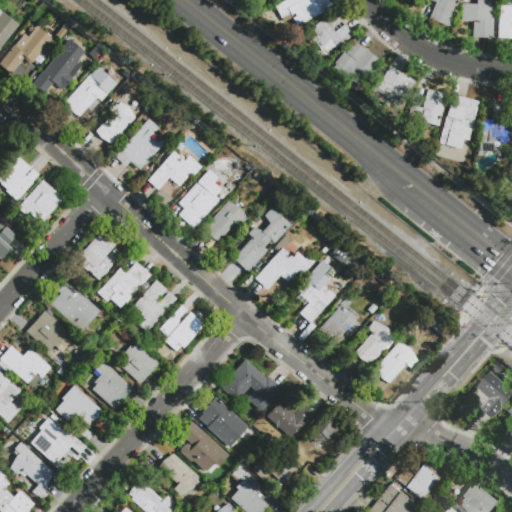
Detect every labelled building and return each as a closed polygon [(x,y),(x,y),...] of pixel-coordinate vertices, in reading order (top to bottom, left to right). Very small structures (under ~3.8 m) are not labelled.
[(274,6),(285,0),(306,0),(307,1),(308,0),(327,0),(331,7),(295,26),(288,14),(280,18),(274,6)] [(458,0),(447,27),(428,19),(430,13),(421,10),(424,0),(458,0)] [(493,0),(493,36),(486,36),(473,36),(473,20),(461,19),(462,3),(476,3),(476,0),(493,0)] [(511,37),(496,37),(498,3),(511,3),(511,37)] [(0,50),(0,14),(2,12),(18,25),(0,48),(1,49),(0,50)] [(312,44),(305,35),(311,31),(310,29),(321,22),(321,23),(324,21),(330,29),(342,20),(352,34),(326,52),(325,50),(322,53),(314,42),(312,44)] [(11,73),(0,64),(0,60),(13,45),(14,46),(24,34),(27,36),(36,26),(51,38),(31,63),(23,57),(11,73)] [(44,95),(32,86),(42,73),(43,74),(69,40),(84,52),(77,61),(82,65),(61,91),(52,84),(44,95)] [(364,48),(379,60),(358,86),(332,65),(343,51),(345,53),(354,42),(363,49),(364,48)] [(389,66),(416,83),(407,97),(405,96),(397,109),(390,104),(388,107),(370,96),(389,66)] [(107,93),(101,100),(96,96),(79,115),(72,112),(65,101),(88,75),(100,81),(107,93)] [(422,107),(426,89),(445,94),(437,125),(406,118),(410,104),(422,107)] [(451,146),(438,143),(446,112),(456,115),(457,109),(449,107),(452,94),(478,101),(467,141),(463,139),(461,148),(452,145),(451,146)] [(110,143),(99,137),(95,131),(112,112),(107,107),(114,100),(126,106),(134,117),(110,143)] [(480,119),(491,120),(492,102),(508,103),(506,142),(492,141),(492,152),(486,151),(478,151),(480,119)] [(124,167),(113,157),(147,119),(157,128),(151,134),(163,143),(139,170),(129,161),(124,167)] [(157,189),(147,180),(173,152),(184,161),(189,156),(201,167),(193,175),(191,173),(178,186),(168,177),(157,189)] [(17,200),(6,190),(8,189),(0,181),(0,173),(17,156),(30,168),(24,175),(25,176),(31,169),(39,177),(17,200)] [(212,183),(220,190),(214,196),(219,200),(192,228),(178,215),(184,209),(178,203),(209,169),(217,177),(212,183)] [(37,226),(17,208),(42,180),(62,199),(37,226)] [(218,242),(211,238),(205,226),(227,201),(239,207),(246,219),(240,227),(235,223),(218,242)] [(258,259),(247,272),(234,260),(232,258),(251,238),(247,234),(253,227),(262,231),(269,223),(263,215),(271,207),(290,224),(273,243),(270,239),(263,247),(266,250),(258,259)] [(0,220),(15,235),(6,244),(10,248),(0,259),(0,220)] [(97,280),(79,264),(84,259),(79,255),(99,232),(113,245),(104,256),(106,257),(114,248),(121,253),(97,280)] [(254,278),(271,260),(281,249),(291,258),(297,252),(304,259),(307,255),(312,259),(314,261),(302,275),(297,271),(287,283),(279,276),(267,290),(254,278)] [(322,260),(329,267),(322,274),(328,280),(323,286),(333,295),(308,323),(298,313),(308,303),(296,292),(306,280),(304,279),(322,260)] [(119,268),(125,274),(136,262),(150,275),(126,302),(115,293),(107,302),(97,293),(119,268)] [(155,280),(165,290),(156,300),(158,302),(167,292),(176,299),(146,332),(134,321),(139,316),(130,307),(155,280)] [(81,332),(49,304),(59,293),(57,291),(65,281),(99,311),(81,332)] [(359,325),(338,347),(318,328),(338,307),(343,311),(345,308),(354,316),(352,319),(359,325)] [(63,338),(55,347),(53,345),(47,352),(25,332),(43,311),(65,331),(61,335),(63,338)] [(189,312),(203,324),(182,348),(180,346),(175,352),(160,339),(166,333),(159,328),(170,316),(178,324),(189,312)] [(385,327),(392,339),(370,364),(358,359),(354,352),(371,333),(366,329),(373,322),(385,327)] [(397,342),(409,348),(417,360),(410,368),(405,364),(388,382),(381,378),(374,369),(397,342)] [(121,356),(129,346),(132,349),(136,344),(158,364),(139,384),(117,364),(123,358),(121,356)] [(49,367),(40,377),(35,373),(25,384),(0,359),(0,356),(10,346),(21,356),(28,348),(49,367)] [(265,376),(280,389),(261,411),(246,398),(252,390),(248,387),(235,401),(219,387),(244,359),(264,377),(265,376)] [(94,368),(101,361),(131,388),(113,409),(91,389),(95,384),(93,382),(100,373),(94,368)] [(505,406),(493,419),(481,408),(490,399),(475,386),(490,370),(511,389),(511,397),(504,405),(505,406)] [(15,406),(13,408),(17,411),(7,423),(0,416),(0,373),(19,390),(9,401),(15,406)] [(87,427),(73,413),(66,421),(54,410),(63,400),(65,402),(77,389),(100,409),(97,412),(99,414),(87,427)] [(195,416),(214,397),(246,427),(228,447),(195,416)] [(303,404),(314,414),(292,440),(266,417),(278,402),(287,410),(289,407),(295,412),(303,404)] [(320,443),(309,434),(327,414),(341,426),(327,442),(324,439),(320,443)] [(83,445),(77,452),(70,446),(57,460),(56,459),(52,463),(29,443),(40,431),(37,429),(47,418),(60,430),(63,427),(83,445)] [(213,464),(208,469),(205,470),(203,470),(201,470),(179,449),(183,444),(187,444),(189,446),(191,444),(180,433),(191,421),(228,456),(217,468),(213,464)] [(88,441),(76,431),(81,426),(93,436),(88,441)] [(13,448),(19,442),(52,471),(46,483),(43,486),(47,489),(36,496),(31,492),(37,485),(20,470),(16,475),(9,468),(15,455),(18,453),(13,448)] [(295,477),(285,488),(271,475),(264,483),(252,472),(259,464),(261,466),(275,451),(297,471),(293,476),(295,477)] [(198,478),(192,489),(180,497),(173,490),(177,485),(157,469),(161,462),(172,455),(198,478)] [(395,478),(405,465),(415,472),(423,462),(440,476),(422,499),(395,478)] [(267,505),(260,511),(245,511),(229,498),(240,486),(238,484),(247,474),(259,484),(252,492),(267,505)] [(19,511),(0,511),(0,477),(8,484),(4,489),(23,506),(19,511)] [(166,496),(173,503),(168,511),(143,511),(129,499),(131,497),(127,494),(132,484),(142,482),(161,501),(166,496)] [(498,501),(489,511),(467,511),(457,504),(463,498),(461,496),(469,486),(471,488),(475,483),(498,501)] [(415,505),(409,511),(367,511),(377,499),(385,506),(386,504),(378,498),(389,484),(415,505)] [(443,511),(460,511),(463,509),(450,501),(443,511)] [(237,511),(212,511),(213,511),(227,503),(237,511)]
